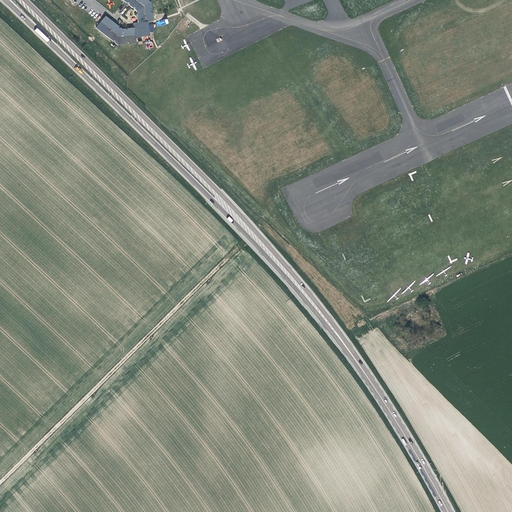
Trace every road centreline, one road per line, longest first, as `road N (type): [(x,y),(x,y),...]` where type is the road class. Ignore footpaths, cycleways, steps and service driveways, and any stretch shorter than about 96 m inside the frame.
road 1 (primary): [(5,0),(247,237),(364,373)]
road 2 (primary): [(364,373),(251,227),(26,0)]
road 3 (track): [(0,480),(247,237)]
road 4 (primary): [(364,373),(448,511)]
